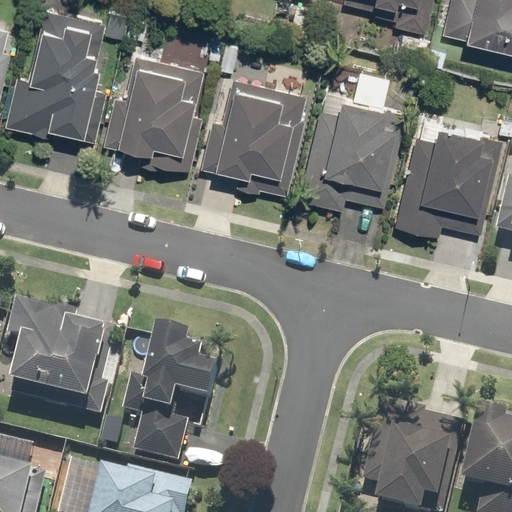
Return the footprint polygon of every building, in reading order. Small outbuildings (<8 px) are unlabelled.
[(347,0),(347,4),(377,10),(375,18),(428,29),(433,0),(347,0)] [(511,0),(447,0),(440,33),(511,48),(511,0)] [(105,21),(44,10),(31,77),(10,73),(0,126),(51,136),(52,126),(84,132),(105,21)] [(206,67),(150,57),(148,69),(131,66),(125,95),(114,93),(105,141),(149,149),(147,160),(192,168),(205,101),(199,100),(206,67)] [(334,109),(319,106),(304,177),(319,180),(314,205),(342,210),(344,200),(382,208),(399,126),(381,123),(390,78),(358,72),(353,98),(337,95),(334,109)] [(306,90),(231,76),(223,120),(208,118),(199,163),(247,172),(245,186),(290,195),(304,118),(301,118),(306,90)] [(479,133),(438,124),(435,138),(414,134),(395,228),(437,237),(439,227),(477,235),(494,154),(476,150),(479,133)] [(511,180),(509,180),(499,232),(511,234),(511,180)] [(19,343),(6,394),(103,418),(125,330),(74,318),(76,312),(15,297),(5,340),(19,343)] [(155,331),(147,379),(129,376),(123,413),(141,416),(134,454),(182,462),(188,424),(206,427),(215,369),(198,366),(202,339),(155,331)] [(447,509),(462,422),(377,408),(359,509),(374,511),(422,511),(424,505),(447,509)] [(504,417),(473,411),(459,488),(477,491),(473,511),(511,511),(511,428),(502,427),(504,417)] [(39,511),(47,478),(0,468),(0,511),(39,511)] [(137,472),(135,484),(100,477),(91,511),(186,511),(193,485),(137,472)]
